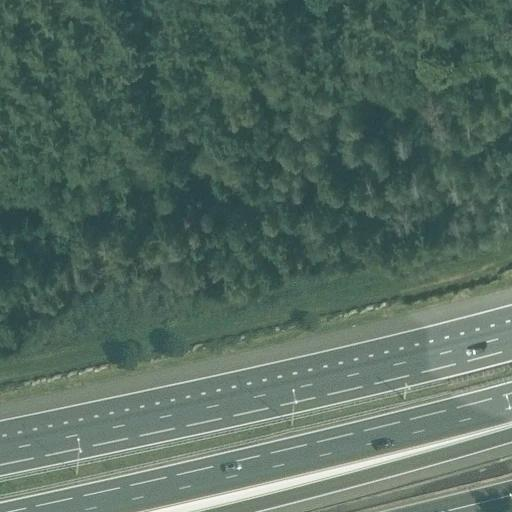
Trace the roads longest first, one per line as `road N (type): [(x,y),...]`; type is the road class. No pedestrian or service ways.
road 1 (motorway): [(511,341),(0,457)]
road 2 (motorway): [(44,511),(511,401)]
road 3 (motorway): [(183,511),(511,406)]
